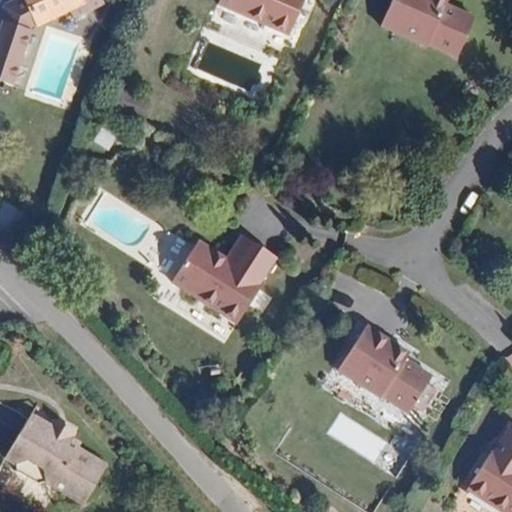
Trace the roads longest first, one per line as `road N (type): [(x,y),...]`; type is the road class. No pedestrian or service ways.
road 1 (residential): [(3,271),(234,511)]
road 2 (residential): [(415,259),(511,140)]
road 3 (residential): [(508,342),(415,259)]
